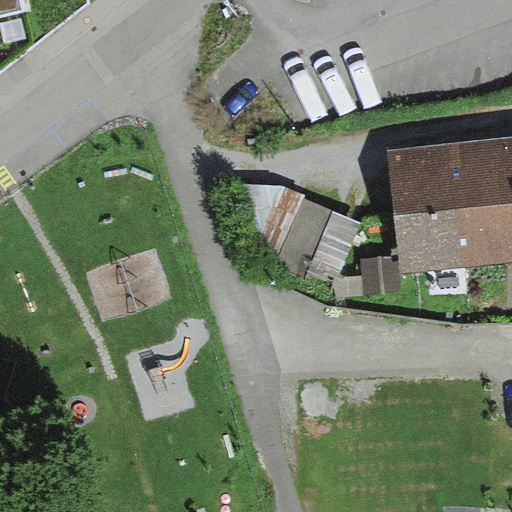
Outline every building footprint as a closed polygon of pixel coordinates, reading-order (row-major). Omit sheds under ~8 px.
[(0,0),(0,20),(26,14),(22,0),(0,0)] [(511,125),(387,140),(401,261),(511,250),(511,125)] [(252,255),(283,180),(235,177),(252,255)] [(304,277),(336,202),(283,180),(252,255),(304,277)] [(363,213),(336,202),(304,277),(331,288),(363,213)]
